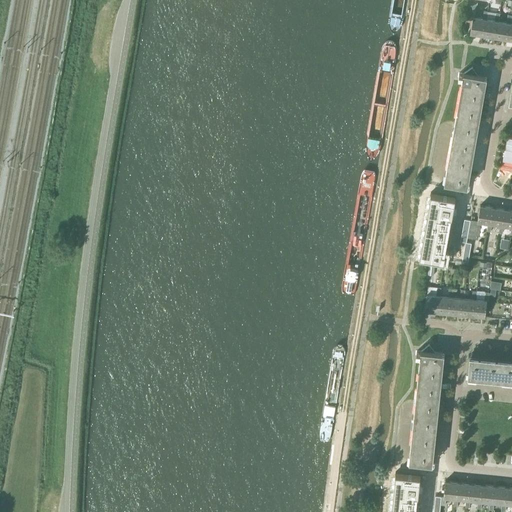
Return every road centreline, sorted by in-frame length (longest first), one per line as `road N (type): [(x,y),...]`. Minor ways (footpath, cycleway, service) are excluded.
road 1 (tertiary): [(66,511),(82,280),(126,0)]
road 2 (track): [(359,316),(414,0)]
road 3 (track): [(331,511),(359,316)]
road 4 (residential): [(451,467),(464,338),(511,339)]
road 5 (residential): [(511,63),(503,75),(488,191)]
